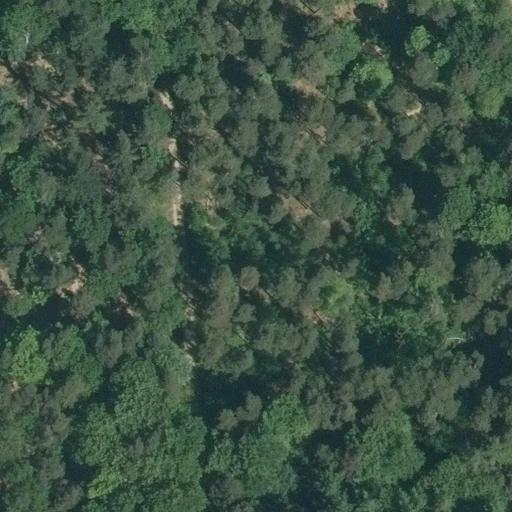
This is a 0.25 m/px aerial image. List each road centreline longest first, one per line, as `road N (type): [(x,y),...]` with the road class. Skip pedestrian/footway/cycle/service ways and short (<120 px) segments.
road 1 (track): [(199,472),(153,0)]
road 2 (track): [(193,395),(89,397),(60,410),(27,459)]
